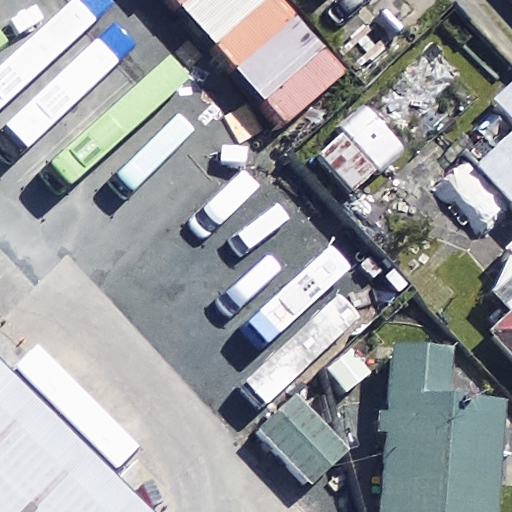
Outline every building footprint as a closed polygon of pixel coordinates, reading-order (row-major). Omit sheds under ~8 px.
[(511,89),(489,110),(511,135),(467,175),(511,223),(511,89)] [(309,168),(344,206),(398,156),(363,118),(309,168)] [(511,323),(486,348),(511,376),(511,323)] [(490,511),(499,375),(387,367),(377,511),(490,511)] [(0,511),(115,511),(0,398),(0,511)] [(337,464),(293,410),(257,439),(301,493),(337,464)]
